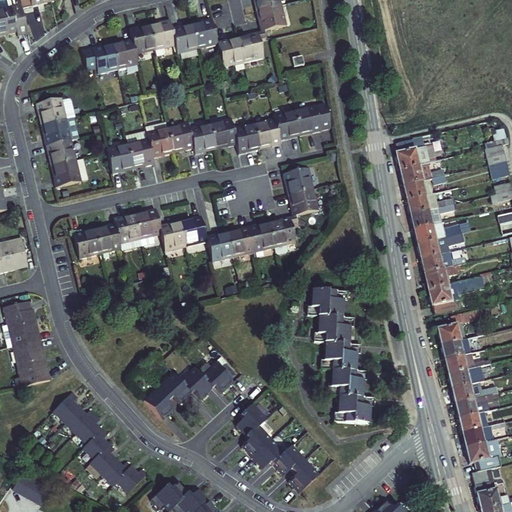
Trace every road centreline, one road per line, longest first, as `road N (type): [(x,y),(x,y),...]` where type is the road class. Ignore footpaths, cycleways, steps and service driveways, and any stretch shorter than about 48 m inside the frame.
road 1 (secondary): [(405,321),(350,0)]
road 2 (residential): [(36,218),(11,107),(18,79),(100,11),(134,0)]
road 3 (residential): [(36,218),(313,154)]
road 4 (residential): [(183,454),(141,430),(87,370),(51,282)]
road 5 (secondary): [(440,441),(405,321)]
road 6 (secondary): [(405,321),(427,444)]
